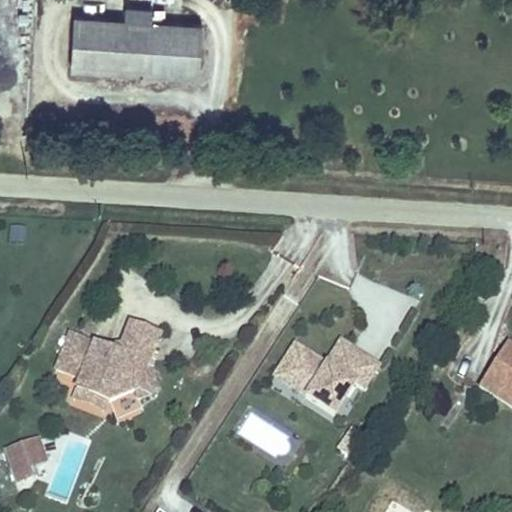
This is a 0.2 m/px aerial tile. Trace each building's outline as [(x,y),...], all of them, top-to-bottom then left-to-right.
[(68,78),(196,86),(199,33),(151,30),(151,18),(123,16),(123,27),(72,25),(68,78)] [(8,244),(25,245),(26,230),(8,229),(8,244)] [(111,355),(64,332),(48,365),(71,377),(66,387),(95,401),(122,393),(126,400),(147,394),(138,369),(153,338),(125,324),(111,355)] [(511,356),(500,348),(470,392),(511,419),(511,356)] [(329,371),(341,354),(335,349),(323,366),(329,371)] [(319,372),(287,353),(272,377),(303,395),(297,404),(327,423),(347,392),(356,398),(372,373),(341,354),(329,371),(323,366),(319,372)] [(267,386),(297,404),(303,395),(272,377),(267,386)] [(91,410),(95,401),(66,387),(62,395),(91,410)] [(342,462),(356,441),(344,434),(331,455),(342,462)] [(36,437),(20,443),(27,463),(43,458),(36,437)] [(20,443),(5,448),(16,478),(30,473),(27,463),(20,443)]
